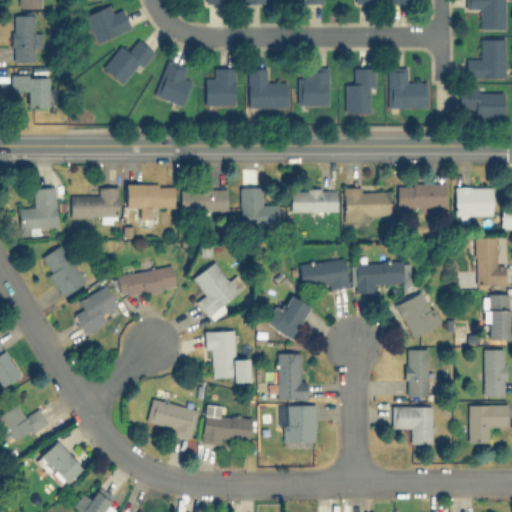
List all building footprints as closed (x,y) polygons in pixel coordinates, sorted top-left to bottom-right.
[(503,28),(503,0),(464,0),(464,8),(478,8),(478,28),(503,28)] [(120,8),(111,12),(107,4),(83,14),(94,41),(128,28),(120,8)] [(32,14),(10,14),(10,60),(32,60),(32,47),(39,47),(39,31),(32,31),(32,14)] [(151,51),(136,38),(128,48),(121,42),(100,66),(122,84),(151,51)] [(501,76),(501,38),(477,38),(477,57),(464,57),(464,76),(501,76)] [(181,104),(189,80),(180,76),(184,65),(164,59),(152,95),(181,104)] [(306,78),(295,78),(295,104),(325,104),(325,66),(306,66),(306,78)] [(386,107),(424,107),(424,80),(405,80),(405,66),(386,66),(386,107)] [(232,104),(232,67),(213,67),(213,78),(202,78),(202,104),(232,104)] [(284,107),(284,80),(265,80),(266,67),(246,67),(246,106),(284,107)] [(372,67),(352,67),(352,79),(342,79),(342,111),(372,111),(372,67)] [(52,106),(52,87),(47,87),(46,74),(9,74),(9,91),(25,91),(25,106),(52,106)] [(457,107),(471,107),(471,116),(501,116),(501,88),(457,88),(457,107)] [(150,216),(150,205),(171,206),(171,184),(124,183),(123,205),(137,206),(137,216),(150,216)] [(443,183),(395,183),(395,205),(443,205),(443,183)] [(238,185),(238,224),(276,224),(276,203),(261,203),(261,185),(238,185)] [(53,186),(30,187),(31,206),(17,207),(18,235),(39,233),(38,227),(55,226),(53,186)] [(67,218),(114,218),(114,186),(96,186),(96,195),(67,195),(67,218)] [(342,221),(367,221),(367,214),(388,214),(388,189),(360,189),(360,186),(342,186),(342,221)] [(490,215),(490,186),(452,186),(452,215),(490,215)] [(179,208),(224,208),(224,188),(179,188),(179,208)] [(289,210),(334,210),(334,188),(289,188),(289,210)] [(473,236),(473,282),(502,282),(502,262),(494,262),(494,236),(473,236)] [(61,295),(83,280),(59,243),(36,258),(61,295)] [(300,289),(344,284),(342,257),(297,262),(300,289)] [(351,291),(373,291),(372,282),(400,282),(400,291),(410,290),(409,260),(350,262),(351,291)] [(208,320),(225,309),(221,302),(243,287),(234,274),(226,280),(213,261),(190,276),(202,295),(195,300),(208,320)] [(169,265),(115,274),(119,296),(172,287),(169,265)] [(83,332),(104,321),(100,313),(116,305),(104,284),(76,299),(81,308),(73,313),(83,332)] [(409,336),(441,322),(426,287),(394,301),(409,336)] [(506,293),(484,293),(484,337),(506,337),(506,293)] [(263,323),(288,337),(307,305),(289,294),(283,305),(276,301),(263,323)] [(232,329),(202,329),(203,349),(209,349),(210,379),(247,379),(247,357),(232,357),(232,329)] [(0,385),(18,373),(0,346),(0,385)] [(424,348),(403,348),(403,394),(424,394),(424,348)] [(503,348),(481,348),(481,394),(503,394),(503,348)] [(302,398),(302,351),(275,351),(275,398),(302,398)] [(150,397),(143,424),(188,435),(194,408),(150,397)] [(36,406),(21,414),(15,403),(0,411),(0,421),(12,442),(45,423),(36,406)] [(277,403),(277,441),(312,441),(312,403),(277,403)] [(466,441),(487,441),(487,426),(504,426),(504,403),(466,403),(466,441)] [(429,405),(389,405),(389,428),(407,428),(407,442),(429,442),(429,405)] [(248,417),(202,411),(199,441),(220,443),(221,434),(246,437),(248,417)] [(79,466),(53,439),(35,457),(62,483),(79,466)] [(108,511),(114,503),(94,490),(89,497),(81,491),(70,506),(78,511),(108,511)]
